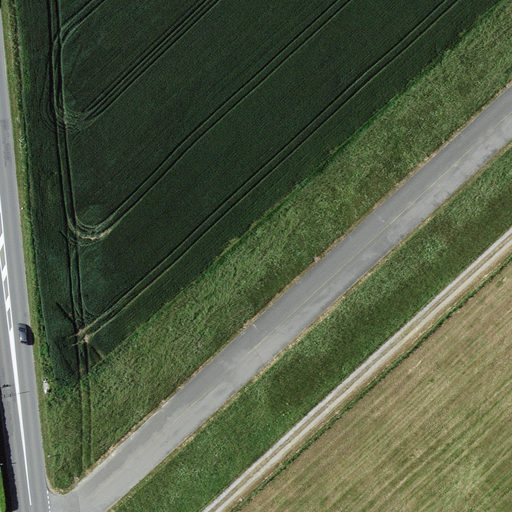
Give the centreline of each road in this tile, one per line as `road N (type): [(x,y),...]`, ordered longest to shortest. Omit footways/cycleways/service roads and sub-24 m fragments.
road 1 (track): [(211,511),(511,236)]
road 2 (tertiary): [(31,511),(0,233)]
